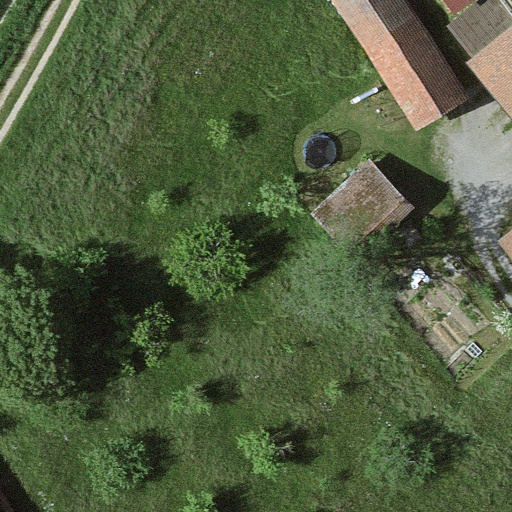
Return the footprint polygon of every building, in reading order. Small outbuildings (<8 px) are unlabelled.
[(415,0),(339,0),(425,124),(477,88),(415,0)] [(470,44),(511,18),(511,14),(503,0),(465,0),(450,10),(470,44)] [(511,39),(482,62),(511,102),(511,39)] [(390,169),(358,193),(391,237),(422,213),(390,169)] [(45,511),(0,453),(0,511),(45,511)]
